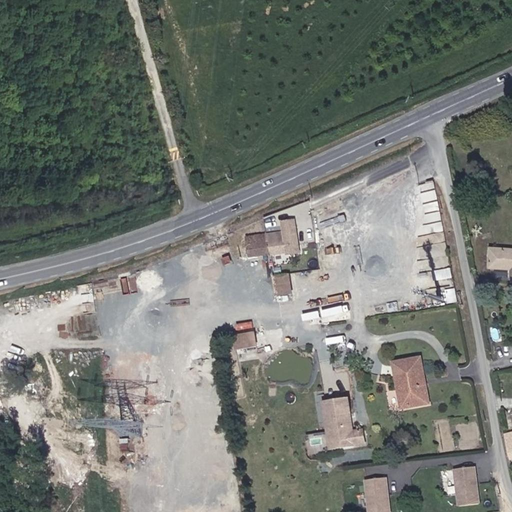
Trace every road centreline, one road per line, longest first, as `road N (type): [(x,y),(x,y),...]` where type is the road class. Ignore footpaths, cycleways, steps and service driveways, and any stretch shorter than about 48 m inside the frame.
road 1 (primary): [(0,277),(198,219),(434,115)]
road 2 (unclassified): [(434,115),(509,495)]
road 3 (unknown): [(404,182),(415,211),(408,271),(362,299)]
road 4 (unknown): [(404,182),(363,218),(362,299)]
